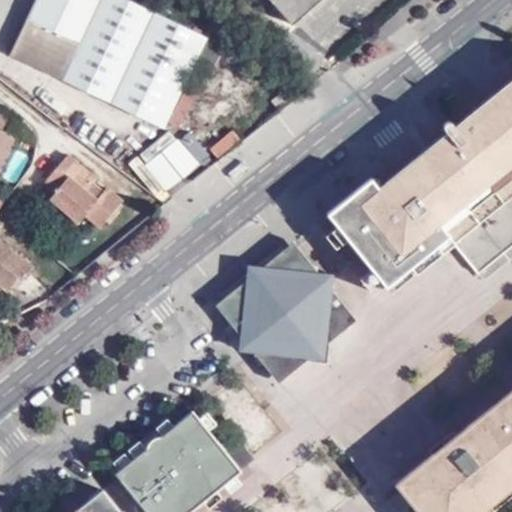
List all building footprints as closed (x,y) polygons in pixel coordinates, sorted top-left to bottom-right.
[(36,0),(10,53),(82,88),(128,0),(36,0)] [(128,0),(82,88),(162,127),(194,60),(213,70),(226,42),(139,2),(140,0),(128,0)] [(272,0),(295,25),(322,0),(272,0)] [(511,91),(465,131),(457,123),(451,129),(457,135),(397,185),(408,200),(400,205),(388,192),(379,182),(337,215),(394,282),(396,287),(419,268),(458,235),(464,244),(491,275),(511,256),(511,91)] [(180,126),(191,95),(181,92),(170,122),(180,126)] [(0,127),(7,116),(0,111),(0,171),(18,142),(0,129),(0,127)] [(161,194),(210,159),(187,125),(137,161),(161,194)] [(18,149),(0,175),(0,176),(11,184),(29,156),(18,149)] [(107,187),(104,189),(101,193),(91,184),(94,181),(96,178),(70,154),(43,184),(53,193),(48,198),(79,225),(87,215),(100,227),(123,202),(107,187)] [(101,193),(104,189),(94,181),(91,184),(101,193)] [(397,185),(388,192),(400,205),(408,200),(397,185)] [(358,249),(337,225),(328,234),(346,258),(358,249)] [(428,278),(458,252),(464,244),(458,235),(419,268),(428,278)] [(34,268),(0,239),(0,293),(5,297),(14,287),(16,289),(34,268)] [(368,321),(305,242),(228,306),(291,384),(368,321)] [(378,301),(391,292),(373,268),(360,279),(378,301)] [(511,399),(401,487),(404,493),(389,506),(394,511),(409,511),(416,507),(419,511),(500,511),(511,503),(511,399)] [(126,473),(154,511),(158,511),(178,497),(186,508),(188,507),(238,466),(195,416),(126,473)] [(117,511),(104,495),(82,511),(117,511)] [(178,497),(158,511),(181,511),(186,508),(178,497)]
